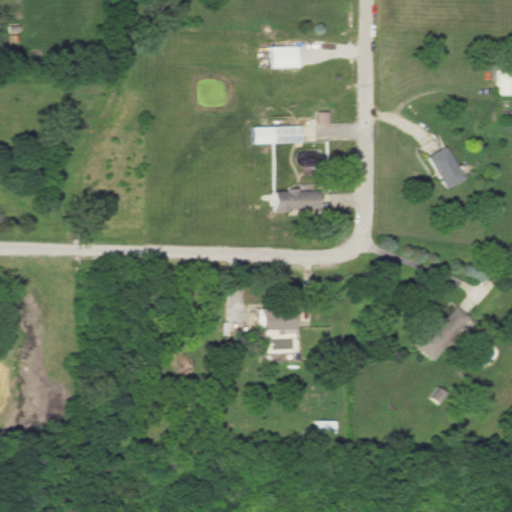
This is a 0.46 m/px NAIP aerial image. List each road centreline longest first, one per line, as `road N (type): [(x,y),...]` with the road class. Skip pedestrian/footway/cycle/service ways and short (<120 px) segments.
road 1 (residential): [(323,265),(0,256)]
road 2 (residential): [(368,0),(367,217),(348,257),(323,265)]
